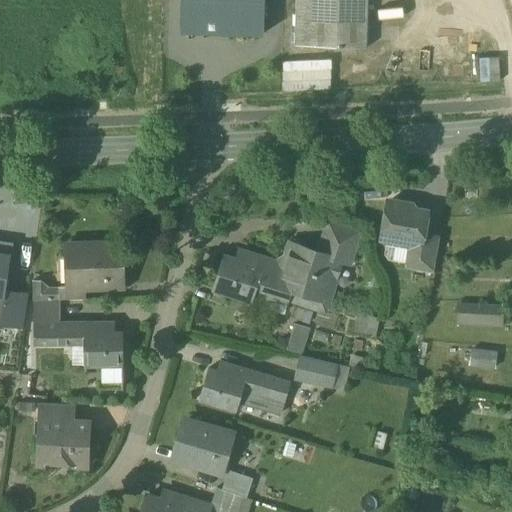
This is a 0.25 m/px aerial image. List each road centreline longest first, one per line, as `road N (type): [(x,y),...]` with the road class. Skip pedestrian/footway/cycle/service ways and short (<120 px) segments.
road 1 (residential): [(207,144),(132,450),(101,495),(71,511)]
road 2 (tertiary): [(207,144),(511,123)]
road 3 (tertiary): [(0,153),(207,144)]
